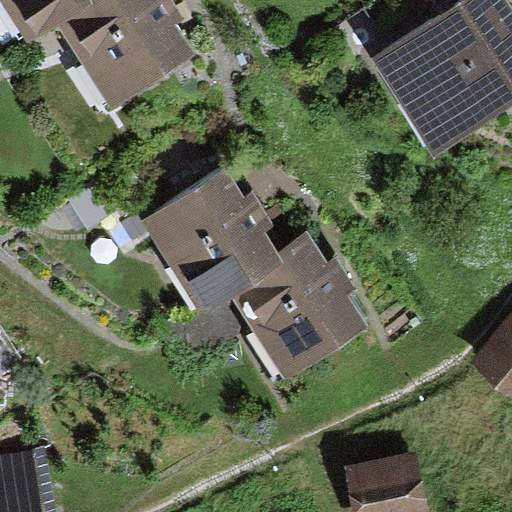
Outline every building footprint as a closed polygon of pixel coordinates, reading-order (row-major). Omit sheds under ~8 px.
[(201,13),(191,0),(58,0),(116,76),(201,13)] [(511,66),(511,0),(423,0),(389,24),(449,110),(511,66)] [(243,123),(153,179),(213,276),(247,255),(304,220),(243,123)] [(385,286),(324,201),(304,220),(247,255),(308,341),(385,286)] [(511,320),(498,341),(511,351),(511,320)] [(0,448),(0,509),(0,511),(43,508),(39,446),(0,448)] [(414,450),(355,462),(364,511),(391,511),(425,505),(414,450)]
